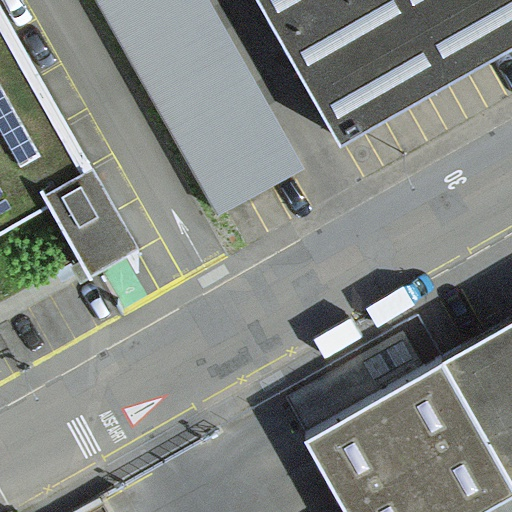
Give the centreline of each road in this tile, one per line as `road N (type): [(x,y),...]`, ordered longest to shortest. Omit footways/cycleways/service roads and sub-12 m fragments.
road 1 (residential): [(511,168),(0,460)]
road 2 (unknown): [(337,208),(216,0)]
